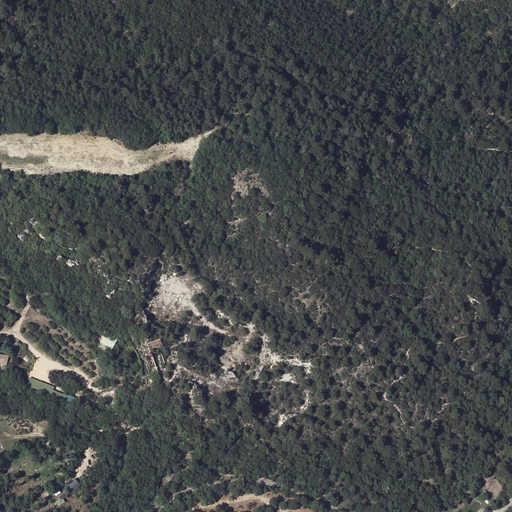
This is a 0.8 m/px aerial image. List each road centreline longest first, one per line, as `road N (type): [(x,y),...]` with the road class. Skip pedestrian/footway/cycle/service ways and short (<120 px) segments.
road 1 (track): [(0,334),(17,337),(105,396),(135,427),(183,452),(157,508),(182,491),(262,481),(343,511)]
road 2 (track): [(0,176),(153,184),(173,192),(195,249),(191,304),(234,335),(237,357)]
road 3 (track): [(0,431),(40,435),(55,452),(76,430),(135,427)]
road 4 (track): [(183,452),(219,432),(228,388),(172,360)]
